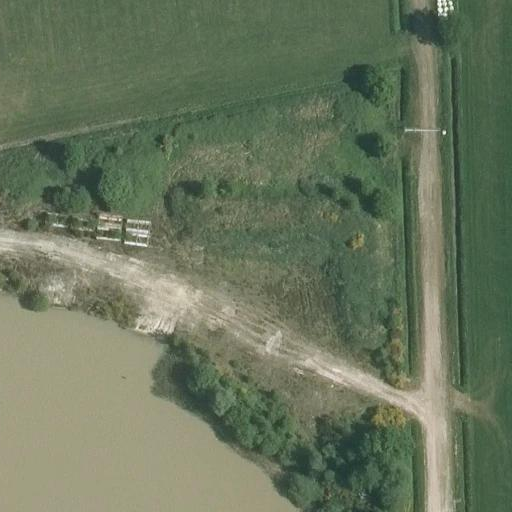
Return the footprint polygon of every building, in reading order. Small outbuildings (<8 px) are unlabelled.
[(117,260),(114,269),(140,276),(140,278),(176,288),(179,277),(117,260)] [(112,277),(109,288),(128,294),(131,282),(112,277)] [(271,289),(267,304),(281,307),(284,292),(271,289)] [(169,331),(166,340),(183,347),(187,338),(169,331)] [(274,408),(269,425),(297,435),(302,417),(274,408)]
